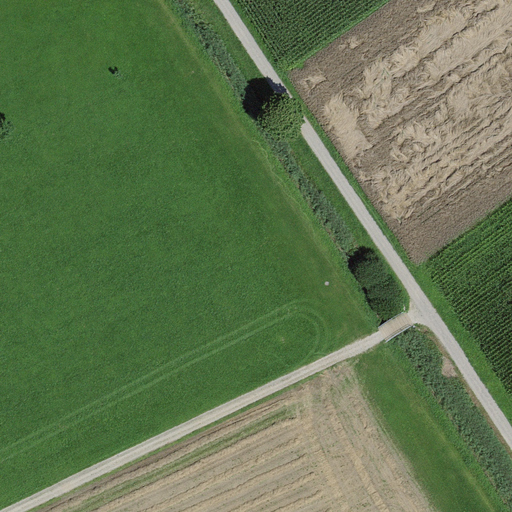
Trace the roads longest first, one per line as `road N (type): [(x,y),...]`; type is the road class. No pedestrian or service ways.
road 1 (track): [(221,0),(511,439)]
road 2 (track): [(15,511),(425,308)]
